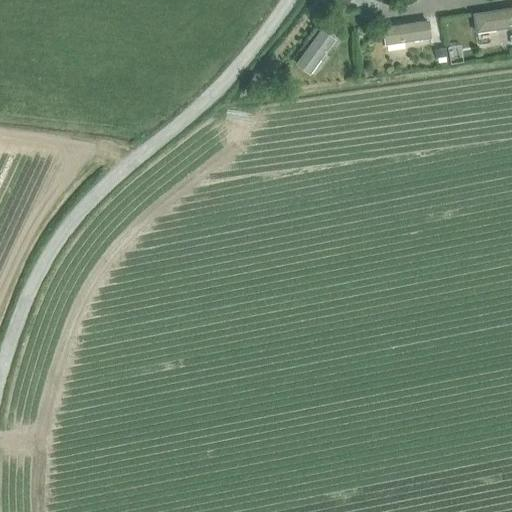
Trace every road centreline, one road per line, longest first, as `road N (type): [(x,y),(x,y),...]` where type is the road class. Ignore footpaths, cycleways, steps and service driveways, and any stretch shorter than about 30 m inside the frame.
road 1 (track): [(0,365),(54,241),(83,205),(230,81),(289,0)]
road 2 (track): [(128,167),(98,148),(0,135)]
